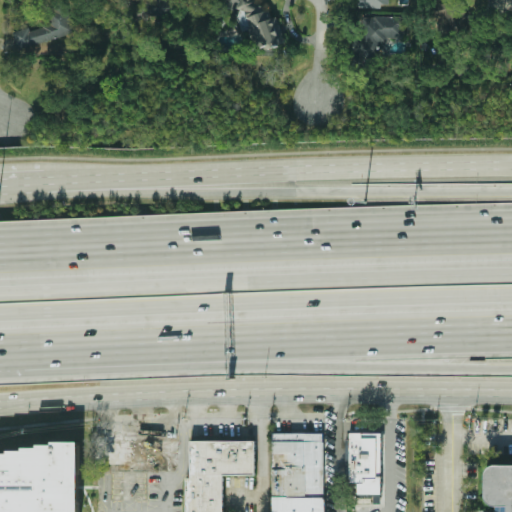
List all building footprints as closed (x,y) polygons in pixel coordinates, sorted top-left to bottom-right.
[(170,0),(141,0),(141,3),(123,3),(123,20),(140,20),(141,14),(170,15),(170,0)] [(360,0),(360,7),(381,8),(381,4),(391,4),(391,0),(360,0)] [(18,49),(75,32),(66,3),(42,10),(47,25),(30,30),(29,27),(13,32),(18,49)] [(359,57),(380,56),(380,43),(387,43),(387,37),(404,37),(403,16),(358,17),(359,57)] [(350,432),(349,483),(364,483),(364,477),(377,477),(377,437),(363,436),(363,432),(350,432)] [(176,466),(95,463),(96,433),(177,436),(176,466)] [(322,498),(325,498),(325,511),(272,511),(273,497),(270,497),(270,441),(273,442),(273,434),(323,434),(322,498)] [(79,511),(0,511),(0,454),(12,454),(12,451),(26,451),(26,449),(40,449),(40,446),(56,446),(56,441),(80,441),(80,481),(79,481),(79,511)] [(224,511),(187,511),(187,475),(192,475),(192,442),(255,442),(255,476),(224,476),(224,511)] [(489,473),(492,470),(496,466),(511,466),(511,511),(510,511),(511,506),(496,506),(492,503),(488,498),(489,473)]
